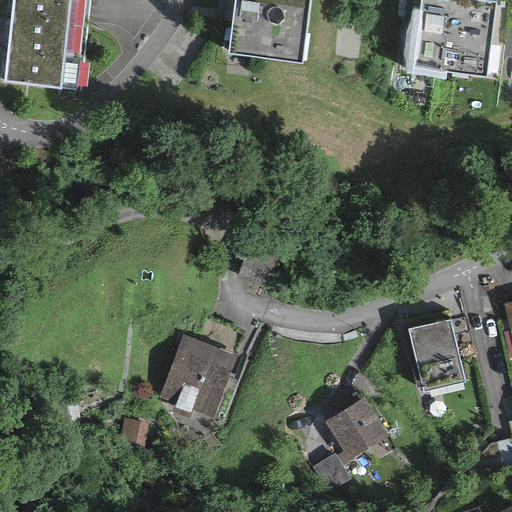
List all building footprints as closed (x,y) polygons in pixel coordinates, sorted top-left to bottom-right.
[(6,0),(0,52),(0,79),(53,86),(63,0),(6,0)] [(226,0),(219,49),(297,61),(306,0),(226,0)] [(448,0),(414,0),(405,63),(494,76),(503,8),(448,0)] [(244,247),(239,282),(270,286),(276,252),(244,247)] [(402,325),(424,395),(465,383),(443,313),(402,325)] [(178,329),(152,391),(208,414),(234,352),(178,329)] [(363,391),(323,417),(346,453),(386,428),(363,391)] [(148,450),(151,425),(126,422),(124,448),(148,450)] [(337,455),(317,468),(331,492),(352,480),(337,455)] [(511,511),(511,498),(487,511),(511,511)]
